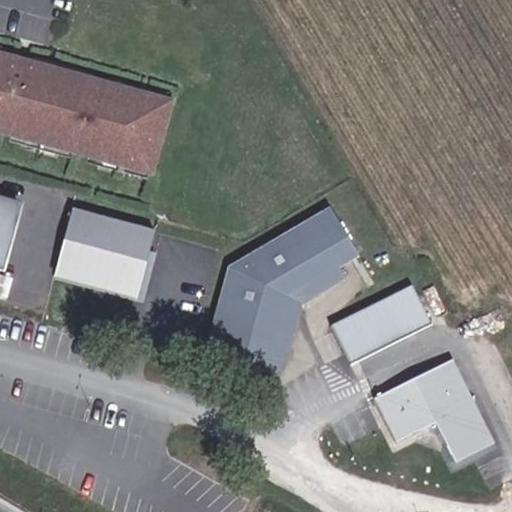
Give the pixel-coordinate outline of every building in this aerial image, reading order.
[(0,49),(0,126),(157,168),(176,96),(0,49)] [(25,201),(0,194),(0,263),(8,265),(25,201)] [(238,261),(216,343),(283,360),(300,296),(346,274),(339,262),(368,245),(344,203),(238,261)] [(157,226),(76,204),(59,267),(141,289),(157,226)] [(329,332),(350,372),(438,326),(416,285),(329,332)] [(511,441),(463,359),(387,403),(412,445),(450,424),(472,463),(511,441)]
